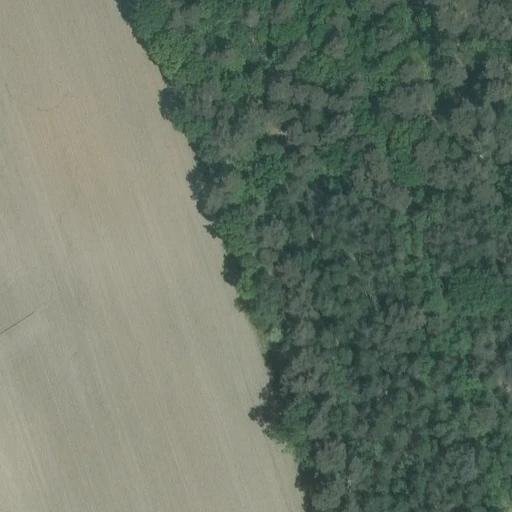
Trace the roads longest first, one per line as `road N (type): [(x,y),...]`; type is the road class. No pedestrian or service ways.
road 1 (track): [(404,199),(511,504)]
road 2 (track): [(336,0),(404,199)]
